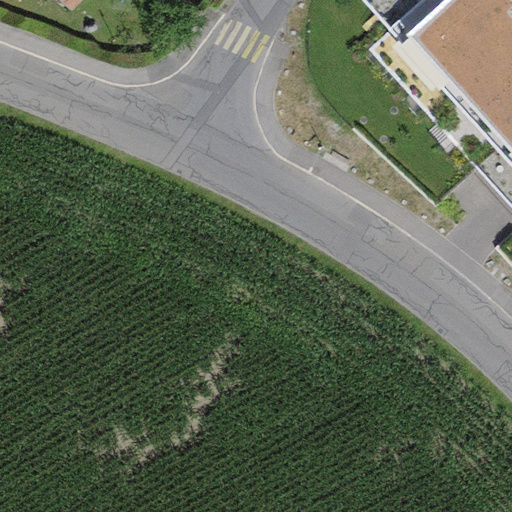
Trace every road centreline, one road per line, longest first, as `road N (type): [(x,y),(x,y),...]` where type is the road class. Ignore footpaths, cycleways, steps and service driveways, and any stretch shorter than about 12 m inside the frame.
road 1 (unclassified): [(511,377),(362,235),(173,131)]
road 2 (unclassified): [(173,131),(0,65)]
road 3 (residential): [(173,131),(258,0)]
